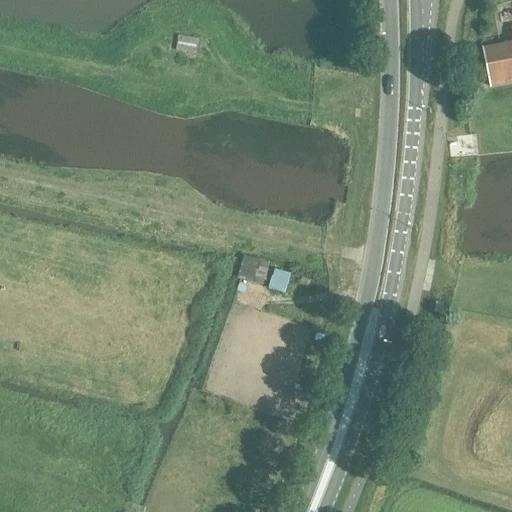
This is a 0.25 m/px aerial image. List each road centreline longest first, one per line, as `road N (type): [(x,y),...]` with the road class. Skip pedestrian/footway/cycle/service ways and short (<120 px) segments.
road 1 (secondary): [(320,511),(388,303),(422,0)]
road 2 (secondary): [(389,0),(386,169),(374,261),(303,511)]
road 3 (track): [(0,46),(387,120)]
road 4 (track): [(0,173),(374,261)]
